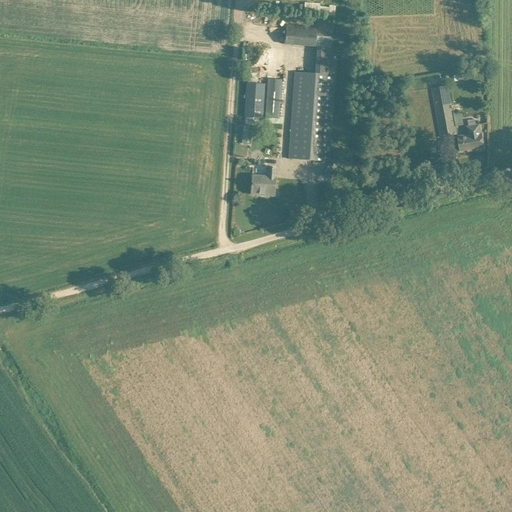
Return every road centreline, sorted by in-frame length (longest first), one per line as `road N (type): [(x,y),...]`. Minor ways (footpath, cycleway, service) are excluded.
road 1 (unclassified): [(230,253),(511,175)]
road 2 (track): [(0,316),(230,253)]
